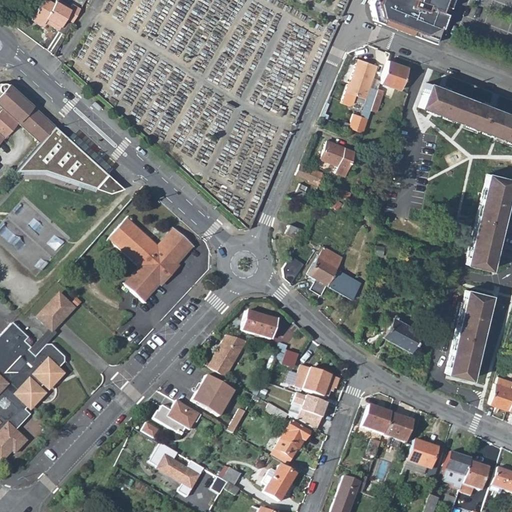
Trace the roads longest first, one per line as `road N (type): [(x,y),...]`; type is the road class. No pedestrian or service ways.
road 1 (residential): [(19,511),(231,283)]
road 2 (residential): [(349,25),(253,244)]
road 3 (residential): [(469,421),(474,402),(442,384),(436,367),(457,283),(511,269)]
road 4 (residential): [(349,25),(511,86)]
road 5 (residential): [(364,370),(309,511)]
road 6 (tertiary): [(364,370),(261,278)]
